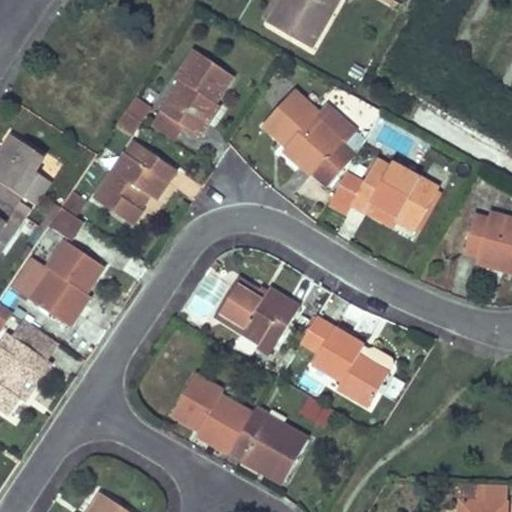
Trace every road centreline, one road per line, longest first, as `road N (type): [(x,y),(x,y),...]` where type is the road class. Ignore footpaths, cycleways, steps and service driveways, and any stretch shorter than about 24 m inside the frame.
road 1 (residential): [(86,399),(190,238),(217,223),(256,218),(290,227),(388,289),(511,333)]
road 2 (residential): [(9,511),(86,399)]
